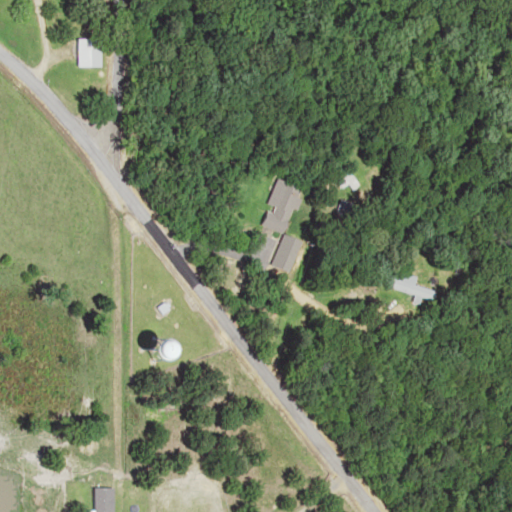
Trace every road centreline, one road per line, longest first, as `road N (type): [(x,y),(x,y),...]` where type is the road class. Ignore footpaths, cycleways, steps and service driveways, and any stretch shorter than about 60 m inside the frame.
road 1 (residential): [(343,511),(130,217),(0,73)]
road 2 (residential): [(130,217),(123,511)]
road 3 (residential): [(130,217),(125,33)]
road 4 (residential): [(125,33),(0,41)]
